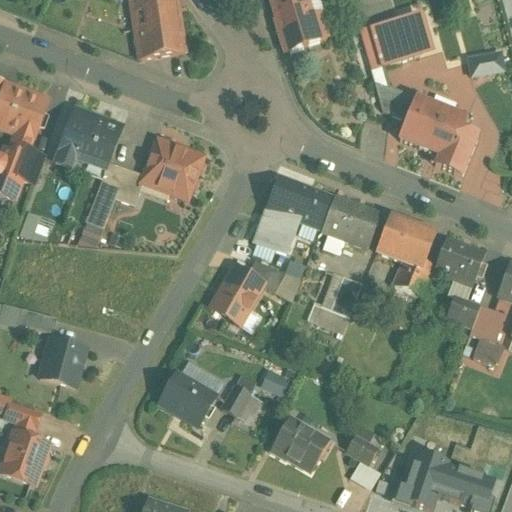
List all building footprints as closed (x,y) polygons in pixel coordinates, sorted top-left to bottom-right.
[(130,0),(136,33),(135,33),(140,64),(186,58),(181,27),(176,0),(130,0)] [(269,0),(276,23),(274,24),(284,57),(326,44),(320,23),(319,20),(311,22),(306,5),(322,0),(269,0)] [(322,0),(306,5),(311,22),(319,20),(320,23),(326,21),(328,17),(322,0)] [(410,22),(371,33),(382,71),(383,71),(421,60),(410,22)] [(500,58),(469,64),(472,81),(503,75),(500,58)] [(416,103),(389,92),(383,71),(382,71),(370,74),(382,116),(407,126),(416,103)] [(7,89),(6,88),(0,103),(0,133),(16,140),(33,146),(34,146),(35,145),(49,105),(7,89)] [(456,108),(436,100),(432,109),(453,117),(456,108)] [(432,109),(416,103),(407,126),(400,144),(419,152),(420,151),(439,159),(435,169),(461,180),(477,140),(461,134),(466,123),(453,117),(432,109)] [(122,132),(75,114),(59,157),(106,174),(122,132)] [(10,156),(4,154),(1,163),(0,162),(0,198),(15,204),(22,185),(32,159),(28,157),(33,146),(16,140),(10,156)] [(203,162),(157,145),(143,184),(171,194),(169,198),(187,205),(203,162)] [(32,159),(22,185),(34,189),(43,163),(32,159)] [(113,169),(109,180),(105,178),(98,198),(115,204),(126,174),(113,169)] [(126,174),(115,204),(135,211),(142,193),(136,191),(140,179),(126,174)] [(332,202),(279,182),(267,214),(297,226),(319,234),(332,202)] [(381,220),(335,202),(322,237),(368,254),(381,220)] [(297,226),(267,214),(252,253),(282,264),(297,226)] [(30,215),(23,239),(50,248),(57,224),(30,215)] [(435,240),(390,223),(377,257),(402,266),(422,274),(425,267),(435,240)] [(485,259),(446,245),(434,276),(473,291),(485,259)] [(422,274),(402,266),(392,290),(423,302),(435,271),(425,267),(422,274)] [(276,276),(256,268),(248,282),(262,290),(261,291),(266,293),(276,276)] [(511,269),(510,268),(497,301),(511,306),(511,269)] [(248,282),(234,274),(212,312),(240,328),(261,291),(262,290),(248,282)] [(276,276),(266,293),(274,298),(285,279),(276,276)] [(360,288),(339,279),(333,295),(354,303),(360,288)] [(469,307),(454,301),(446,322),(461,328),(469,307)] [(480,311),(469,307),(461,328),(472,332),(480,311)] [(505,320),(480,311),(472,332),(470,339),(481,343),(473,362),(497,372),(504,352),(494,348),(505,320)] [(57,323),(22,314),(18,329),(53,339),(57,323)] [(86,354),(50,344),(40,383),(76,393),(86,354)] [(216,401),(177,378),(159,409),(183,424),(184,422),(199,431),(216,401)] [(250,399),(236,391),(222,414),(236,423),(250,399)] [(41,418),(11,407),(5,423),(18,428),(15,437),(32,443),(41,418)] [(334,449),(290,423),(270,456),(286,465),(287,464),(311,478),(319,463),(324,466),(334,449)] [(412,428),(397,453),(410,461),(424,436),(412,428)] [(32,443),(15,437),(0,478),(34,490),(40,472),(43,472),(47,461),(45,459),(49,449),(32,443)] [(377,455),(355,442),(347,457),(369,470),(377,455)] [(426,459),(418,472),(406,465),(388,496),(411,510),(409,511),(431,511),(452,478),(439,471),(438,466),(426,459)] [(488,494),(467,481),(457,496),(480,509),(488,494)] [(494,511),(505,494),(493,486),(488,494),(480,509),(483,511),(494,511)]
